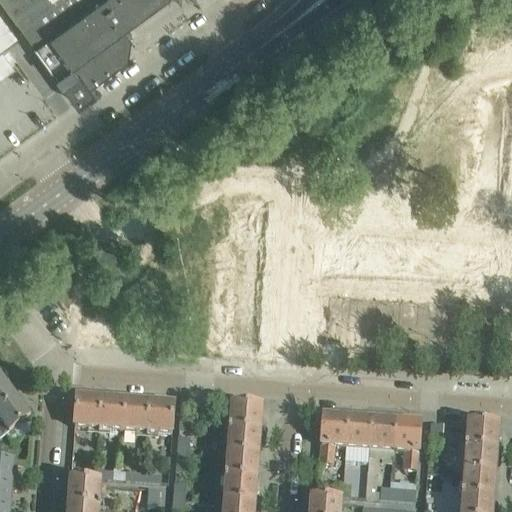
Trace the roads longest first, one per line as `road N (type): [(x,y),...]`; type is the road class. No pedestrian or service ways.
road 1 (tertiary): [(0,238),(241,62)]
road 2 (residential): [(293,387),(51,370)]
road 3 (residential): [(511,403),(293,387)]
road 4 (unknown): [(293,387),(301,170)]
road 5 (residential): [(41,511),(51,370)]
road 6 (residential): [(284,511),(293,387)]
